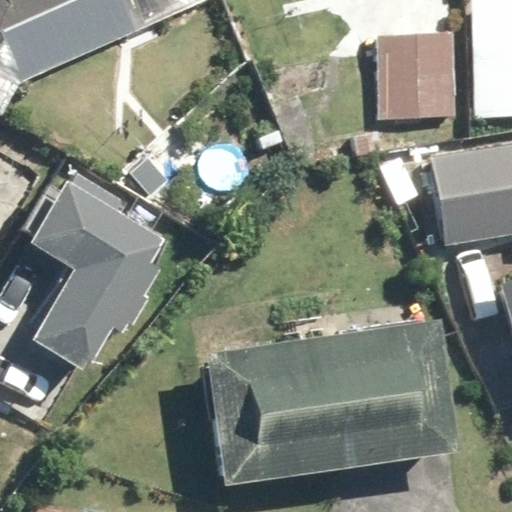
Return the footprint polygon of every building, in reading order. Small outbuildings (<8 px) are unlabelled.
[(126,34),(110,0),(0,0),(0,70),(9,90),(126,34)] [(511,0),(459,0),(456,120),(511,121),(511,0)] [(436,119),(435,37),(367,38),(369,120),(436,119)] [(511,148),(511,146),(396,167),(410,248),(511,230),(511,148)] [(67,380),(142,248),(102,225),(113,206),(60,177),(48,199),(36,192),(0,256),(45,281),(8,347),(67,380)] [(505,421),(511,419),(511,283),(470,295),(505,421)] [(415,334),(177,364),(194,494),(431,463),(415,334)]
